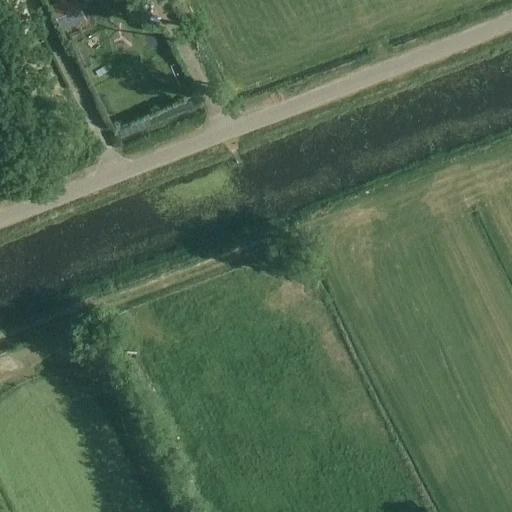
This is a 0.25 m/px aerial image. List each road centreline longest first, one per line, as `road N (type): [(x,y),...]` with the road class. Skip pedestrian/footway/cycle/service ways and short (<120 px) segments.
road 1 (unclassified): [(0,221),(511,20)]
road 2 (track): [(168,511),(119,409),(86,362),(48,351),(0,367)]
